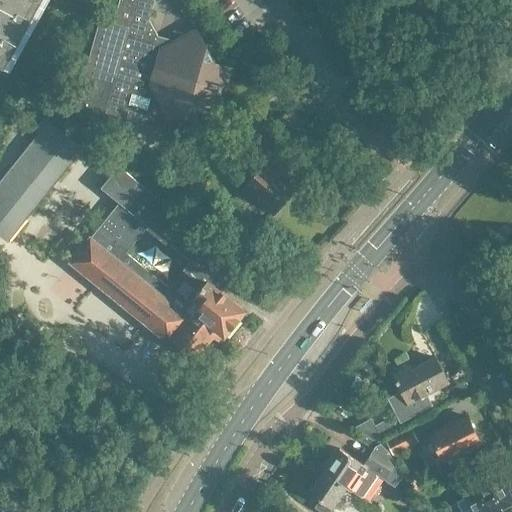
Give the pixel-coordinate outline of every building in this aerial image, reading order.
[(0,0),(0,67),(4,70),(42,0),(0,0)] [(169,121),(202,101),(214,104),(219,89),(221,89),(222,87),(219,86),(220,82),(223,83),(224,81),(222,80),(226,64),(214,60),(194,28),(164,47),(153,44),(156,34),(148,19),(153,0),(119,0),(113,23),(100,19),(100,20),(102,21),(88,66),(87,65),(75,106),(104,115),(104,113),(157,128),(169,121)] [(248,136),(271,155),(286,137),(263,118),(248,136)] [(35,131),(39,134),(12,168),(9,166),(1,175),(4,178),(0,182),(0,234),(7,239),(81,148),(45,119),(35,131)] [(243,188),(273,214),(276,211),(279,213),(288,202),(285,200),(298,185),(262,156),(253,166),(258,170),(243,188)] [(157,195),(155,197),(118,166),(100,187),(119,203),(70,263),(167,341),(172,336),(195,355),(211,335),(217,340),(223,333),(224,334),(244,310),(221,291),(232,277),(205,255),(216,243),(157,195)] [(391,395),(400,413),(401,413),(407,423),(433,409),(424,393),(447,382),(435,358),(412,370),(410,367),(396,375),(398,379),(395,381),(395,382),(393,384),(395,388),(390,391),(392,395),(391,395)] [(362,421),(368,437),(391,428),(387,418),(375,423),(372,416),(362,421)] [(480,441),(468,416),(458,421),(456,418),(444,424),(446,427),(431,434),(436,445),(427,449),(434,464),(480,441)] [(385,441),(393,456),(419,443),(411,428),(385,441)] [(324,468),(323,470),(346,487),(363,498),(379,474),(396,485),(404,474),(389,450),(381,442),(376,445),(370,455),(363,465),(338,448),(336,451),(334,449),(322,466),(324,468)] [(329,511),(346,487),(323,470),(308,492),(319,499),(314,507),(321,511),(329,511)] [(506,511),(502,504),(511,499),(498,476),(467,493),(468,494),(457,500),(463,511),(506,511)]
